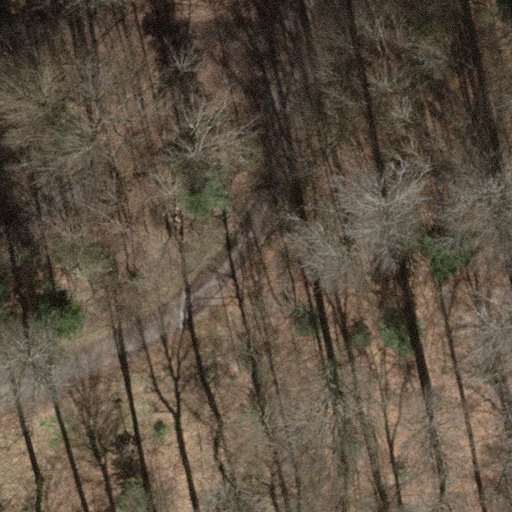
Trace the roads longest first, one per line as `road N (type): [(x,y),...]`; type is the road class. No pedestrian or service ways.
road 1 (track): [(0,414),(195,315),(272,227),(340,0)]
road 2 (track): [(325,0),(217,86),(0,192)]
road 3 (track): [(0,5),(190,19),(275,0)]
